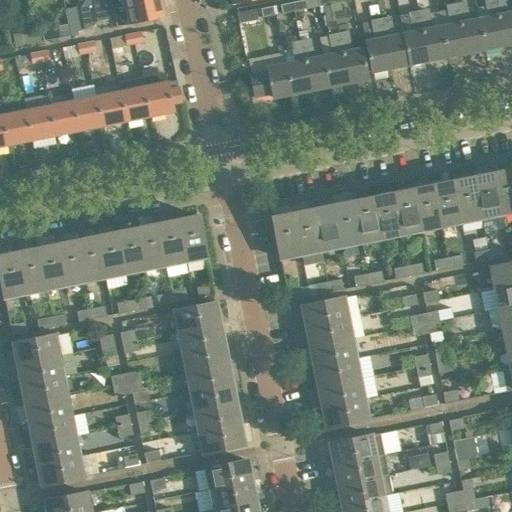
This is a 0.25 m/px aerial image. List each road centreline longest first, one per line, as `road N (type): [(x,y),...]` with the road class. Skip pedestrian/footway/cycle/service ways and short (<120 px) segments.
road 1 (residential): [(292,511),(225,181)]
road 2 (residential): [(225,181),(511,120)]
road 3 (residential): [(0,226),(225,181)]
road 4 (residential): [(225,181),(186,0)]
